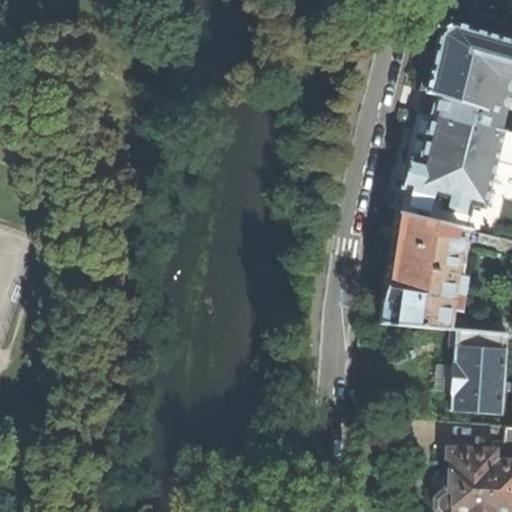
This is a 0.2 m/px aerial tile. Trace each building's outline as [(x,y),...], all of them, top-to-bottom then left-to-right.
[(422,88),(506,111),(511,88),(511,44),(450,26),(436,33),(432,50),(434,50),(430,67),(429,67),(422,88)] [(429,67),(430,67),(434,50),(432,50),(425,48),(421,65),(429,67)] [(501,132),(506,111),(422,88),(420,100),(416,113),(428,116),(427,118),(418,158),(417,160),(406,157),(399,188),(400,188),(441,198),(438,209),(466,216),(468,204),(482,208),(493,164),(501,132)] [(418,158),(427,118),(418,116),(408,156),(418,158)] [(511,135),(501,132),(493,164),(511,169),(511,135)] [(441,198),(400,188),(394,213),(435,222),(438,209),(441,198)] [(450,293),(455,262),(457,247),(457,242),(455,239),(451,238),(453,227),(435,222),(394,213),(386,265),(381,296),(381,306),(378,323),(445,329),(447,310),(455,312),(458,294),(450,293)] [(450,293),(458,294),(460,278),(457,278),(459,263),(455,262),(450,293)] [(453,346),(503,350),(504,334),(454,330),(453,346)] [(500,391),(501,384),(503,350),(453,346),(452,366),(450,389),(449,410),(499,414),(500,391)] [(450,389),(452,366),(437,365),(436,377),(435,388),(450,389)] [(493,441),(493,450),(494,450),(494,461),(511,461),(511,426),(503,426),(503,441),(493,441)] [(494,450),(493,450),(446,449),(445,469),(445,491),(441,491),(433,498),(433,508),(436,511),(511,511),(511,504),(511,461),(494,461),(494,450)] [(246,501),(259,511),(270,511),(288,489),(267,474),(246,501)]
